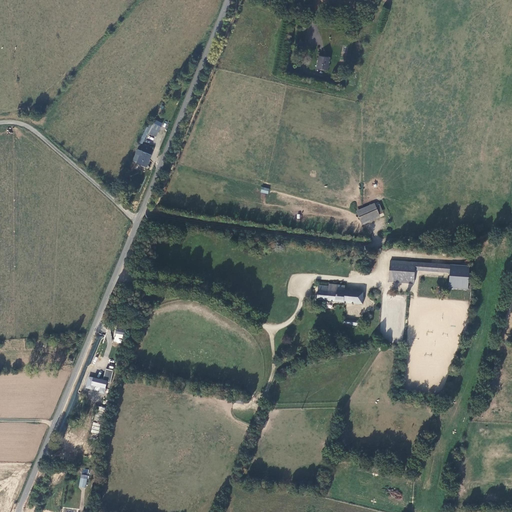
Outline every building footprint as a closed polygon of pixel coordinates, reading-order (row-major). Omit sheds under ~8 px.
[(283,8),(293,11),(296,4),(286,0),(283,8)] [(330,57),(318,55),(316,68),(328,70),(330,57)] [(161,126),(151,121),(145,131),(148,132),(156,137),(161,126)] [(145,131),(140,141),(142,143),(148,132),(145,131)] [(151,155),(136,150),(132,161),(136,163),(146,167),(151,155)] [(374,220),(381,217),(378,208),(374,209),(375,214),(372,215),(374,220)] [(374,209),(360,215),(364,225),(374,220),(372,215),(375,214),(374,209)] [(414,271),(449,273),(448,289),(467,290),(469,266),(450,265),(390,261),(388,283),(413,284),(414,271)] [(362,305),(363,293),(345,291),(345,285),(328,284),(328,286),(318,285),(316,300),(362,305)] [(122,343),(123,330),(115,329),(114,342),(122,343)] [(109,384),(113,385),(114,380),(111,379),(112,375),(107,374),(105,383),(91,379),(90,385),(103,388),(101,396),(106,397),(109,384)] [(105,415),(99,413),(96,426),(102,427),(105,415)] [(80,489),(86,491),(89,478),(83,477),(80,489)]
